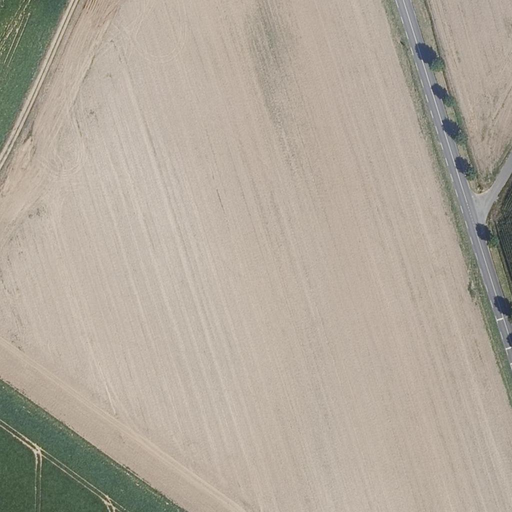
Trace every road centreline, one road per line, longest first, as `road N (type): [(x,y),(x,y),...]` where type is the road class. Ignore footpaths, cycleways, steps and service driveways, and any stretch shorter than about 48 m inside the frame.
road 1 (secondary): [(403,0),(470,215)]
road 2 (track): [(84,0),(0,185)]
road 3 (secondary): [(470,215),(511,345)]
